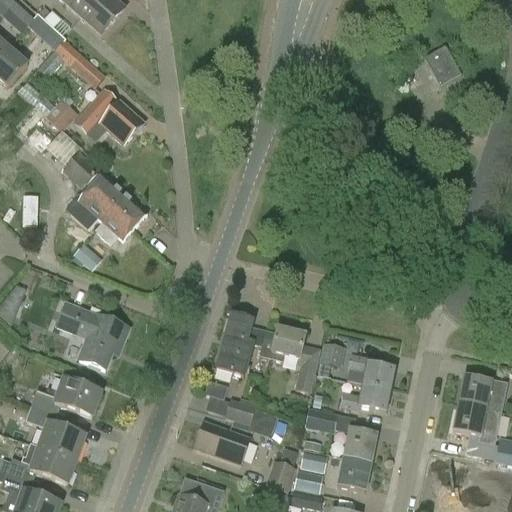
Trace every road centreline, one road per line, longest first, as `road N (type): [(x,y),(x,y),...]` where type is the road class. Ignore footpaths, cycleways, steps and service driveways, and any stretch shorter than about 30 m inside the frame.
road 1 (tertiary): [(220,258),(307,0)]
road 2 (tertiary): [(125,511),(220,258)]
road 3 (residential): [(152,0),(188,247)]
road 4 (residential): [(188,247),(176,289),(141,310),(0,249)]
road 5 (unclassified): [(460,309),(454,272),(511,98)]
road 6 (residential): [(243,265),(439,325)]
road 7 (residential): [(398,511),(439,325)]
